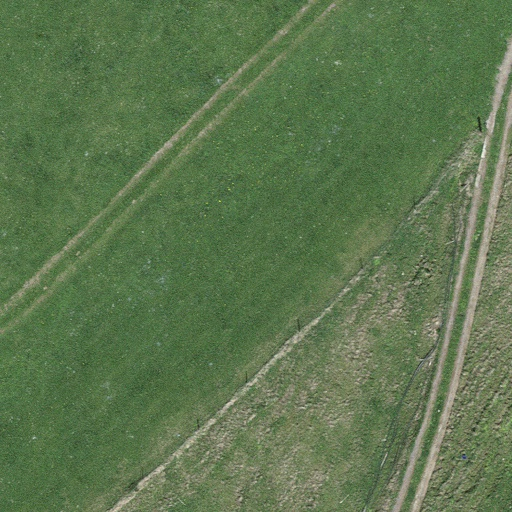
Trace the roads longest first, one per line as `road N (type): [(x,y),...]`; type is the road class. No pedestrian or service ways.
road 1 (track): [(330,0),(42,289),(0,321)]
road 2 (track): [(404,511),(450,385),(511,96)]
